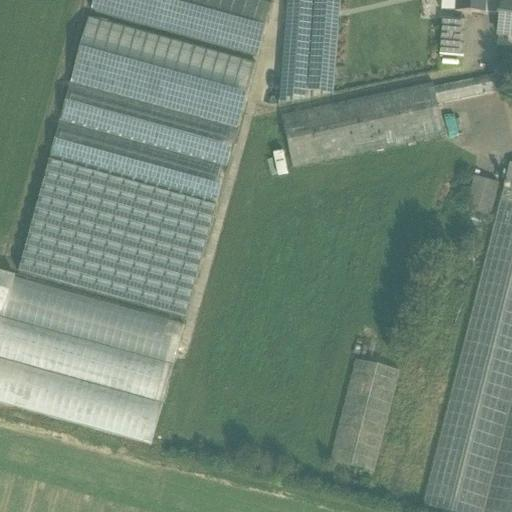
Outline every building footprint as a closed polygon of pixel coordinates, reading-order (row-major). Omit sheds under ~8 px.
[(271,6),(249,0),(92,0),(90,11),(257,57),(271,6)] [(340,0),(285,0),(277,110),(331,98),(340,0)] [(436,0),(342,0),(338,70),(431,77),(436,0)] [(484,0),(442,0),(442,14),(483,16),(484,0)] [(511,0),(500,0),(497,35),(511,36),(511,0)] [(88,20),(70,85),(236,132),(255,66),(88,20)] [(465,23),(442,21),(439,57),(463,59),(465,23)] [(495,76),(432,90),(435,107),(499,93),(495,76)] [(236,132),(70,85),(13,289),(181,333),(236,132)] [(431,85),(280,118),(291,172),(442,140),(435,107),(432,90),(431,85)] [(511,163),(507,163),(500,190),(511,192),(511,163)] [(460,217),(487,224),(497,184),(470,177),(460,217)] [(511,511),(511,192),(500,190),(418,508),(435,511),(511,511)] [(13,289),(0,285),(0,404),(151,443),(181,333),(13,289)] [(329,458),(372,469),(398,370),(354,359),(329,458)]
